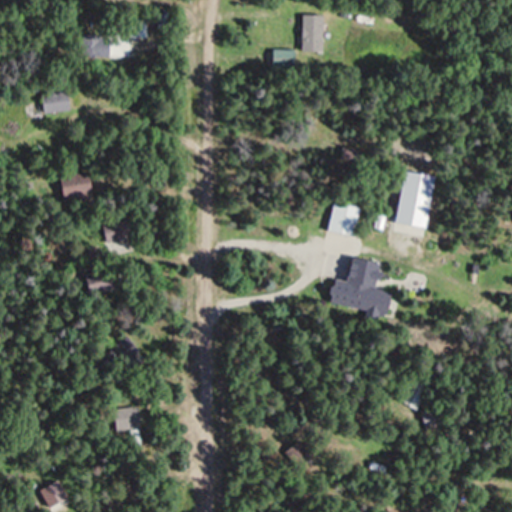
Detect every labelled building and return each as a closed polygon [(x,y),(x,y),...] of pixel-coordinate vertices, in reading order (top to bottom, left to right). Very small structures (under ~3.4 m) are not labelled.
[(324,15),(301,15),(301,51),(324,51),(324,15)] [(74,111),(73,90),(45,92),(46,112),(74,111)] [(392,222),(424,229),(435,177),(403,170),(392,222)] [(94,201),(94,173),(61,173),(61,201),(94,201)] [(360,208),(334,201),(327,230),(353,237),(360,208)] [(139,233),(128,211),(101,224),(112,246),(139,233)] [(343,280),(330,278),(326,302),(365,310),(364,320),(385,324),(391,291),(375,288),(379,263),(348,257),(343,280)] [(402,402),(419,410),(430,386),(413,378),(402,402)] [(143,429),(143,408),(117,408),(117,430),(143,429)] [(45,487),(52,508),(71,502),(64,481),(45,487)]
